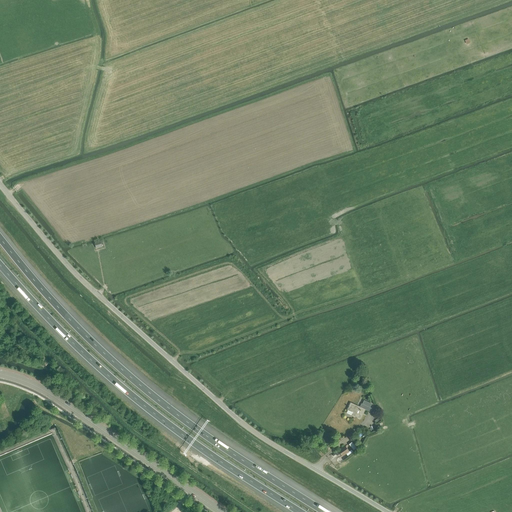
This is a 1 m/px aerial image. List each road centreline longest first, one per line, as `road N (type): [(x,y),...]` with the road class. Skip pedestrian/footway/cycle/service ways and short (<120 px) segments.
road 1 (unclassified): [(386,511),(232,415),(71,271),(0,184)]
road 2 (motorway): [(324,511),(126,373),(0,237)]
road 3 (motorway): [(0,263),(61,332),(152,412),(300,511)]
road 4 (tertiary): [(220,511),(42,389),(0,374)]
